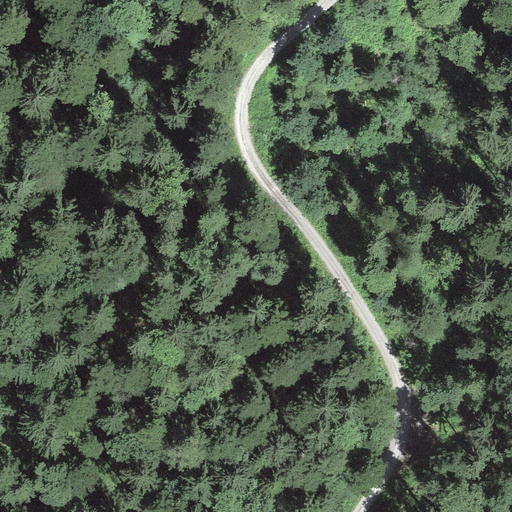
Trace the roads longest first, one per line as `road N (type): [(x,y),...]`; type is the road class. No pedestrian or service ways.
road 1 (track): [(333,0),(246,77),(236,128),(261,182),(382,341),(404,410),(386,482),(365,511)]
road 2 (track): [(0,507),(124,472),(282,307),(284,252),(261,182)]
